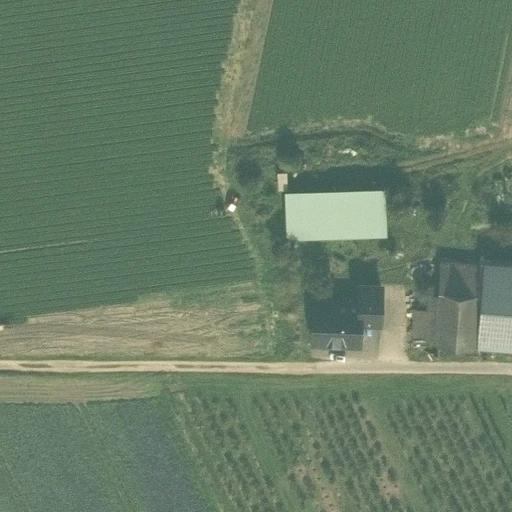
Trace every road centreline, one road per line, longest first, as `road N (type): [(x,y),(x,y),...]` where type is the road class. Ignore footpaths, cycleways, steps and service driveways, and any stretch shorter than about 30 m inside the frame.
road 1 (track): [(315,368),(0,368)]
road 2 (unclassified): [(511,368),(315,368)]
